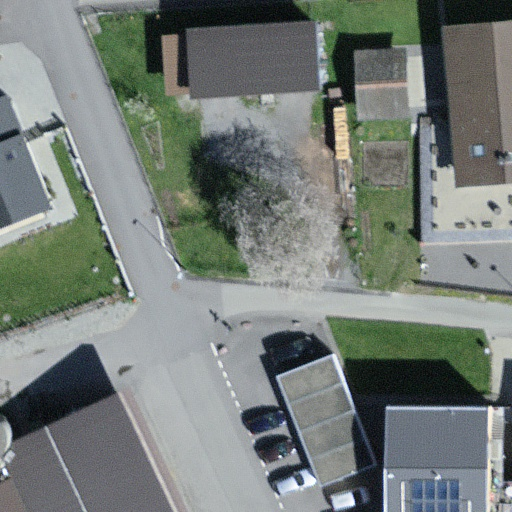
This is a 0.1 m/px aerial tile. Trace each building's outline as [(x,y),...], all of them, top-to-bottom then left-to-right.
[(324,81),(320,19),(199,27),(199,36),(176,37),(179,83),(204,82),(205,89),(324,81)] [(511,22),(456,27),(466,174),(511,171),(511,22)] [(408,111),(404,48),(364,51),(368,114),(408,111)] [(0,220),(56,197),(15,96),(0,101),(0,220)] [(376,459),(333,354),(285,374),(327,479),(376,459)] [(180,511),(124,394),(0,454),(0,511),(180,511)] [(387,398),(385,509),(400,509),(402,398),(387,398)] [(494,511),(496,407),(402,406),(401,511),(494,511)]
